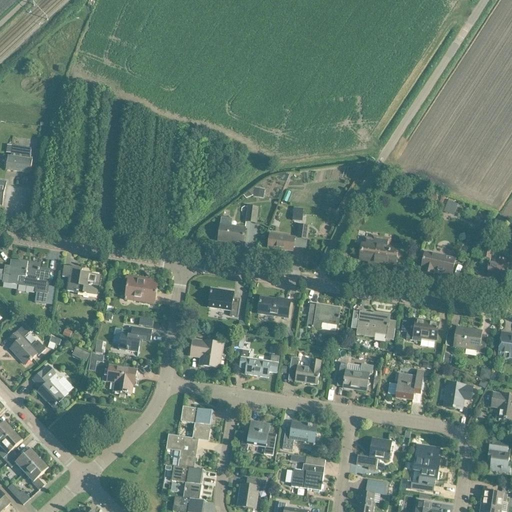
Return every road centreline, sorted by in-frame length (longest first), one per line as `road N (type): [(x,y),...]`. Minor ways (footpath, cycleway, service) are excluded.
road 1 (unclassified): [(319,285),(366,181),(485,0)]
road 2 (unclassified): [(511,314),(319,285)]
road 3 (residential): [(462,511),(466,437),(455,428),(354,413)]
road 4 (unclassified): [(183,263),(0,236)]
road 5 (unclassified): [(319,285),(183,263)]
road 6 (residential): [(86,478),(0,387)]
road 7 (residential): [(169,387),(183,263)]
road 8 (residential): [(86,478),(147,422),(169,387)]
road 9 (residential): [(354,413),(234,396)]
